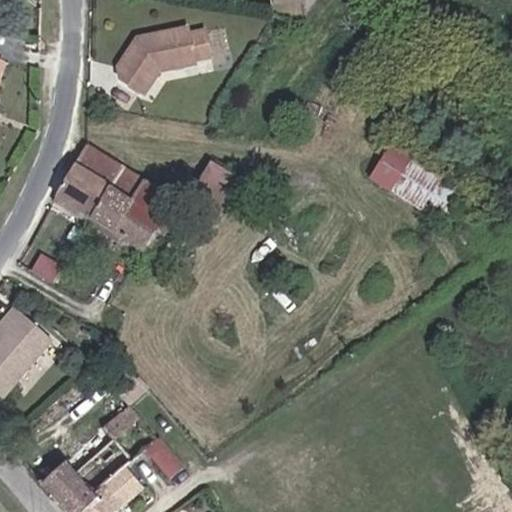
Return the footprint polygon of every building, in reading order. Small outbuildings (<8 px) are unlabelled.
[(128,46),(119,60),(121,72),(144,83),(152,65),(198,50),(197,46),(212,42),(203,16),(188,21),(186,15),(143,30),(144,36),(140,43),(128,46)] [(136,32),(128,46),(140,43),(144,36),(143,30),(136,32)] [(459,192),(381,145),(362,177),(440,223),(459,192)] [(89,147),(55,195),(139,252),(172,201),(89,147)] [(219,211),(241,181),(211,162),(191,193),(219,211)] [(0,392),(6,397),(55,339),(18,307),(7,320),(12,323),(0,337),(0,392)] [(0,337),(12,323),(7,320),(0,328),(0,337)] [(88,322),(82,330),(92,338),(98,329),(88,322)] [(70,459),(48,479),(77,511),(112,511),(115,510),(145,486),(128,464),(149,447),(173,476),(186,464),(133,404),(107,426),(117,437),(80,469),(70,459)]
